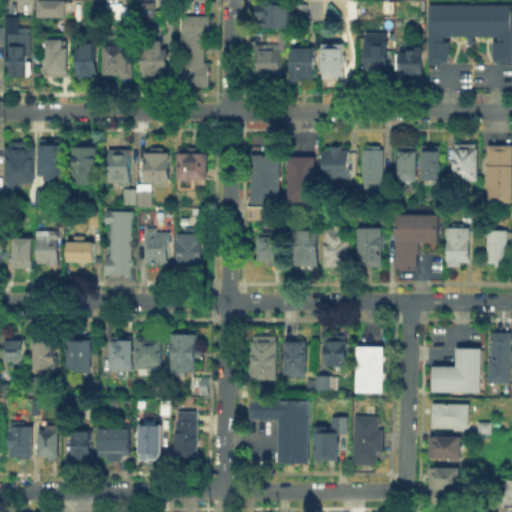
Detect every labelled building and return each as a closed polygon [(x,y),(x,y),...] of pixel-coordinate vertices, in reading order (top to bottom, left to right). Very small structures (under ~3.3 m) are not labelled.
[(36,0),(64,0),(64,16),(36,16),(36,0)] [(255,2),(288,2),(288,27),(261,26),(261,18),(255,18),(255,2)] [(91,15),(91,4),(102,4),(102,15),(91,15)] [(111,18),(111,5),(123,5),(123,18),(111,18)] [(145,5),(156,5),(156,19),(145,19),(145,5)] [(511,7),(511,63),(497,63),(497,39),(451,39),(451,64),(433,64),(433,7),(511,7)] [(3,15),(3,71),(9,71),(9,75),(25,75),(25,55),(29,55),(29,26),(18,26),(18,15),(3,15)] [(207,40),(207,65),(213,65),(213,90),(187,90),(187,18),(213,18),(213,40),(207,40)] [(46,37),(67,38),(67,75),(46,75),(46,37)] [(363,74),(364,42),(388,43),(388,74),(363,74)] [(147,43),(169,43),(169,76),(146,76),(147,43)] [(327,73),(327,45),(349,46),(348,73),(327,73)] [(80,77),(80,46),(97,46),(97,77),(80,77)] [(257,77),(257,46),(282,47),(282,77),(257,77)] [(106,76),(106,47),(132,47),(132,76),(106,76)] [(403,74),(403,49),(425,49),(425,74),(403,74)] [(295,51),(317,51),(317,79),(294,79),(295,51)] [(29,142),(29,148),(36,148),(36,187),(9,186),(9,148),(13,148),(13,142),(29,142)] [(67,143),(66,180),(50,179),(50,175),(42,175),(42,143),(67,143)] [(98,143),(98,184),(79,184),(79,143),(98,143)] [(480,145),(480,182),(457,182),(457,145),(480,145)] [(419,147),(419,182),(402,182),(402,147),(419,147)] [(511,148),(511,202),(491,202),(491,148),(511,148)] [(183,149),(209,149),(209,181),(183,180),(183,149)] [(367,149),(386,149),(385,187),(366,187),(367,149)] [(350,151),(350,180),(328,180),(328,150),(350,151)] [(114,151),(133,151),(133,185),(114,185),(114,151)] [(149,154),(155,154),(155,152),(172,152),(172,183),(149,183),(149,154)] [(440,153),(440,179),(427,179),(427,153),(440,153)] [(255,203),(255,158),(282,158),(282,203),(255,203)] [(315,160),(315,208),(311,208),(311,209),(292,209),(292,160),(315,160)] [(38,189),(52,190),(52,205),(38,204),(38,189)] [(128,205),(128,192),(137,192),(137,205),(128,205)] [(143,207),(143,192),(153,192),(153,207),(143,207)] [(143,225),(143,212),(157,212),(157,225),(143,225)] [(252,221),(252,212),(262,212),(262,221),(252,221)] [(135,213),(135,277),(109,277),(110,213),(135,213)] [(420,270),(399,270),(399,217),(440,217),(440,242),(420,242),(420,270)] [(346,224),(346,232),(352,232),(352,267),(329,267),(329,232),(337,232),(337,224),(346,224)] [(450,228),(471,228),(471,265),(450,265),(450,228)] [(180,235),(189,235),(189,230),(204,230),(204,267),(180,267),(180,235)] [(362,266),(362,230),(388,230),(388,266),(362,266)] [(171,232),(171,265),(149,265),(149,232),(171,232)] [(489,232),(510,233),(510,265),(489,265),(489,232)] [(39,233),(60,233),(60,265),(39,265),(39,233)] [(295,269),(295,233),(320,234),(320,269),(295,269)] [(262,260),(262,235),(282,235),(282,260),(262,260)] [(34,240),(34,269),(18,269),(18,240),(34,240)] [(73,260),(73,243),(97,243),(96,260),(73,260)] [(72,334),(94,334),(94,370),(72,370),(72,334)] [(253,339),(251,339),(252,378),(277,378),(276,334),(253,334),(253,339)] [(511,382),(493,382),(494,335),(511,335),(511,382)] [(199,336),(198,373),(177,373),(178,336),(199,336)] [(36,370),(36,337),(56,337),(56,370),(36,370)] [(142,337),(165,337),(164,369),(142,368),(142,337)] [(113,368),(113,338),(134,338),(134,368),(113,368)] [(329,366),(329,338),(348,338),(348,366),(329,366)] [(7,360),(7,340),(25,340),(25,360),(7,360)] [(309,344),(309,375),(289,375),(289,344),(309,344)] [(360,348),(386,349),(386,393),(360,393),(360,348)] [(481,393),(436,392),(436,368),(459,368),(459,350),(482,350),(481,393)] [(31,388),(31,377),(39,377),(39,388),(31,388)] [(322,390),(322,378),(333,378),(333,390),(322,390)] [(2,391),(2,381),(12,381),(12,391),(2,391)] [(175,403),(174,415),(167,415),(167,403),(175,403)] [(313,419),(313,459),(286,459),(286,419),(263,419),(263,403),(313,403),(313,419)] [(436,406),(472,406),(472,430),(436,430),(436,406)] [(205,413),(204,458),(183,458),(183,413),(205,413)] [(381,419),(381,431),(385,431),(385,466),(360,466),(360,419),(381,419)] [(338,430),(338,420),(353,420),(353,437),(343,437),(342,457),(323,457),(323,430),(338,430)] [(493,421),(479,421),(479,432),(493,432),(493,421)] [(495,425),(495,437),(484,437),(484,425),(495,425)] [(104,454),(105,426),(135,426),(135,454),(104,454)] [(13,459),(13,427),(35,427),(35,459),(13,459)] [(43,459),(43,428),(63,428),(63,459),(43,459)] [(166,428),(166,460),(146,460),(146,428),(166,428)] [(95,434),(95,460),(79,460),(79,434),(95,434)] [(436,440),(464,440),(464,459),(436,459),(436,440)] [(434,491),(434,469),(466,469),(466,491),(434,491)] [(511,511),(506,511),(507,505),(505,505),(496,505),(496,478),(511,478),(511,511)]
